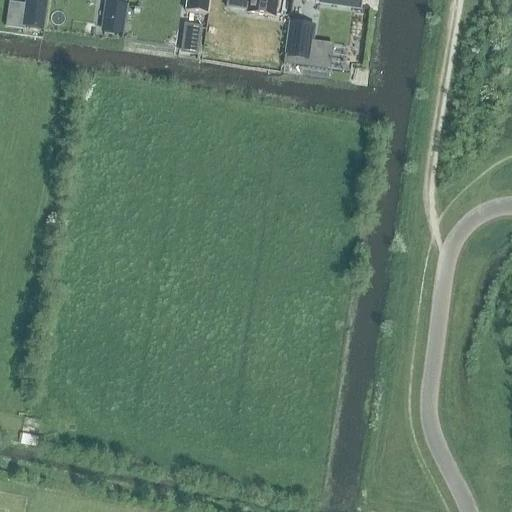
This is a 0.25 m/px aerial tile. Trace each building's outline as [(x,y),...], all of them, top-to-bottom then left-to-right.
[(47,0),(26,0),(23,28),(43,31),(47,0)] [(204,16),(206,0),(185,0),(183,13),(204,16)] [(246,0),(245,14),(273,18),(275,0),(246,0)] [(359,0),(338,0),(337,7),(358,10),(359,0)] [(103,33),(121,36),(125,6),(107,3),(103,33)] [(185,25),(184,33),(200,36),(201,28),(185,25)] [(288,25),(282,67),(328,73),(332,48),(308,44),(311,28),(288,25)]
